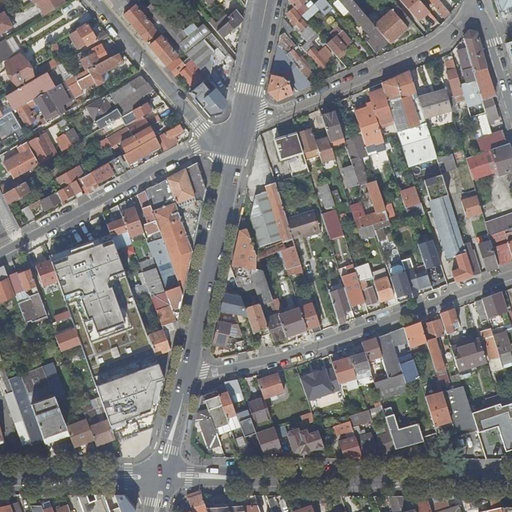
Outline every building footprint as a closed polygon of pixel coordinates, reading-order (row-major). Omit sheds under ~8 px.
[(65,4),(62,0),(43,0),(37,4),(45,16),(65,4)] [(151,26),(143,16),(135,6),(141,0),(140,0),(110,0),(166,67),(175,59),(178,57),(169,47),(165,42),(171,36),(167,32),(161,37),(154,29),(151,26)] [(135,6),(143,16),(149,11),(147,7),(141,0),(135,6)] [(221,46),(204,24),(188,38),(156,0),(147,7),(149,11),(158,21),(160,24),(167,32),(171,36),(176,42),(184,52),(205,76),(209,81),(214,58),(218,63),(223,59),(224,57),(218,49),(221,46)] [(298,9),(307,1),(306,0),(288,0),(288,1),(301,17),(304,14),(301,10),(300,11),(298,9)] [(324,17),(333,10),(324,0),(320,0),(304,14),(301,17),(305,22),(318,11),(324,17)] [(348,13),(338,0),(333,5),(343,17),(348,13)] [(384,42),(386,40),(374,26),(351,0),(338,0),(348,13),(367,35),(366,36),(367,37),(364,40),(375,52),(380,48),(379,47),(376,44),(381,39),(384,42)] [(432,11),(430,13),(438,22),(441,26),(450,14),(438,0),(426,0),(428,2),(426,4),(432,11)] [(511,0),(497,0),(501,12),(502,11),(506,10),(507,15),(511,13),(511,0)] [(397,5),(374,26),(386,40),(389,44),(413,24),(397,5)] [(292,9),(287,14),(301,31),(307,26),(292,9)] [(229,34),(243,21),(244,19),(236,10),(227,18),(230,21),(222,28),(217,32),(222,39),(224,37),(226,39),(230,35),(229,34)] [(427,10),(421,15),(429,25),(435,20),(427,10)] [(143,16),(151,26),(158,21),(149,11),(143,16)] [(0,15),(0,25),(11,20),(10,18),(7,19),(5,17),(3,13),(0,15)] [(222,28),(230,21),(227,18),(226,17),(218,24),(222,28)] [(0,34),(14,25),(11,20),(0,25),(0,34)] [(293,31),(284,20),(282,26),(286,31),(289,34),(293,31)] [(151,26),(154,29),(160,24),(158,21),(151,26)] [(161,37),(167,32),(160,24),(154,29),(161,37)] [(77,49),(83,45),(85,44),(87,46),(96,41),(98,44),(109,37),(105,32),(97,37),(95,39),(87,25),(69,35),(77,49)] [(336,56),(344,49),(352,43),(338,28),(330,34),(333,38),(327,45),(336,56)] [(463,38),(466,48),(480,93),(480,94),(482,101),(493,98),(495,97),(490,81),(485,67),(476,33),(469,31),(463,38)] [(284,33),(280,36),(278,46),(306,79),(312,75),(308,70),(311,68),(304,59),(301,61),(292,51),(296,47),(287,36),(284,33)] [(307,41),(305,43),(301,47),(307,54),(308,53),(322,70),(328,65),(323,59),(329,53),(323,46),(316,51),(311,45),(319,38),(316,34),(307,41)] [(169,47),(176,42),(171,36),(165,42),(169,47)] [(0,45),(0,62),(13,55),(6,42),(0,45)] [(169,47),(178,57),(184,52),(176,42),(169,47)] [(61,50),(56,43),(50,47),(54,54),(61,50)] [(94,55),(86,59),(82,62),(81,63),(86,72),(108,59),(101,46),(92,51),(94,55)] [(234,61),(221,46),(218,49),(224,57),(223,59),(227,64),(227,67),(232,69),(234,61)] [(312,86),(306,79),(278,46),(276,57),(268,92),(277,101),(312,86)] [(467,84),(461,86),(464,97),(480,93),(466,48),(458,50),(458,53),(456,53),(457,57),(459,56),(467,84)] [(347,53),(344,49),(336,56),(339,59),(347,53)] [(175,78),(181,73),(187,68),(198,82),(200,80),(205,76),(184,52),(178,57),(175,59),(166,67),(175,78)] [(5,63),(19,89),(35,80),(20,54),(5,63)] [(101,76),(117,68),(119,66),(123,64),(118,55),(88,72),(91,76),(93,81),(101,76)] [(458,104),(465,101),(465,99),(464,97),(461,86),(452,56),(448,57),(449,59),(445,61),(448,72),(447,72),(454,96),(448,98),(451,110),(452,112),(459,110),(458,104)] [(40,70),(43,75),(46,73),(57,67),(59,66),(56,60),(40,70)] [(67,73),(61,65),(59,66),(57,67),(66,84),(72,81),(67,73)] [(46,73),(56,90),(66,84),(57,67),(46,73)] [(225,80),(230,81),(232,69),(227,67),(224,77),(225,80)] [(192,86),(198,82),(187,68),(181,73),(186,79),(192,86)] [(409,71),(381,83),(383,89),(394,122),(395,125),(403,148),(416,143),(422,162),(436,158),(426,124),(419,126),(410,101),(413,100),(414,100),(418,99),(409,71)] [(5,96),(15,113),(18,111),(27,106),(34,102),(35,101),(47,95),(56,90),(46,73),(43,75),(35,80),(19,89),(5,96)] [(112,87),(123,80),(120,74),(111,79),(113,82),(110,84),(112,87)] [(79,83),(77,78),(73,80),(75,85),(71,87),(76,96),(95,85),(93,81),(91,76),(79,83)] [(101,76),(93,81),(95,85),(96,86),(104,82),(101,76)] [(113,102),(146,83),(142,76),(109,95),(111,99),(113,102)] [(209,81),(205,76),(200,80),(204,85),(214,96),(218,92),(209,81)] [(74,97),(76,96),(71,87),(75,85),(73,80),(72,81),(66,84),(68,87),(74,97)] [(119,112),(139,101),(155,92),(147,82),(146,83),(113,102),(119,112)] [(67,88),(68,87),(66,84),(56,90),(47,95),(56,112),(66,106),(69,104),(74,101),(67,88)] [(204,85),(196,91),(206,103),(212,98),(214,96),(204,85)] [(374,110),(373,111),(374,115),(378,126),(378,127),(394,122),(383,89),(378,91),(369,94),(374,110)] [(448,98),(445,89),(434,93),(434,95),(418,100),(424,118),(451,110),(448,98)] [(365,130),(378,126),(374,115),(373,111),(370,103),(366,90),(362,91),(367,104),(367,108),(355,112),(355,113),(359,125),(362,136),(366,147),(368,153),(375,151),(371,138),(367,139),(366,136),(367,135),(365,130)] [(225,100),(218,92),(214,96),(212,98),(218,105),(225,100)] [(482,101),(480,94),(465,99),(465,101),(471,119),(486,115),(482,101)] [(55,120),(59,117),(56,112),(47,95),(35,101),(45,119),(44,120),(47,124),(49,123),(48,120),(53,118),(55,120)] [(103,98),(91,105),(103,128),(121,117),(119,112),(113,102),(111,99),(105,102),(103,98)] [(499,119),(493,98),(482,101),(486,115),(489,123),(489,126),(494,124),(494,121),(499,119)] [(419,126),(426,124),(424,118),(418,100),(418,99),(414,100),(413,100),(410,101),(419,126)] [(35,101),(34,102),(44,120),(45,119),(35,101)] [(139,101),(119,112),(121,117),(142,105),(139,101)] [(124,122),(126,126),(154,111),(153,108),(150,110),(147,104),(133,111),(135,116),(124,122)] [(31,115),(27,106),(18,111),(28,129),(36,124),(33,118),(36,116),(35,113),(31,115)] [(133,111),(122,118),(124,122),(135,116),(133,111)] [(336,114),(335,111),(324,115),(333,141),(340,139),(343,137),(342,135),(342,133),(338,122),(336,114)] [(352,127),(359,125),(355,113),(349,116),(352,127)] [(19,140),(26,136),(13,114),(0,121),(0,132),(1,135),(5,141),(13,136),(15,138),(17,137),(19,140)] [(333,141),(324,115),(321,116),(328,137),(329,142),(333,141)] [(492,134),(489,126),(489,123),(486,115),(471,119),(477,139),(492,134)] [(149,127),(146,123),(144,120),(128,129),(130,132),(123,136),(122,136),(125,141),(149,127)] [(395,125),(394,122),(378,127),(379,130),(395,125)] [(183,131),(180,124),(156,137),(164,151),(178,144),(174,136),(183,131)] [(74,126),(58,137),(65,149),(82,140),(74,126)] [(125,141),(124,142),(130,152),(155,137),(149,127),(125,141)] [(300,132),(296,133),(302,153),(317,148),(310,129),(300,132)] [(506,144),(502,130),(492,134),(477,139),(481,154),(495,149),(506,144)] [(122,136),(123,136),(120,131),(112,135),(117,146),(124,142),(125,141),(122,136)] [(48,132),(45,134),(56,154),(60,152),(48,132)] [(286,158),(293,177),(309,172),(302,153),(296,133),(274,140),(279,160),(286,158)] [(30,143),(42,163),(56,154),(45,134),(30,143)] [(351,137),(344,139),(348,153),(352,164),(358,181),(367,179),(360,157),(368,155),(368,153),(366,147),(362,136),(351,137)] [(157,150),(160,156),(164,153),(155,137),(130,152),(123,155),(131,170),(145,163),(142,158),(157,150)] [(328,137),(315,141),(323,164),(335,160),(332,150),(329,142),(328,137)] [(332,150),(342,147),(340,139),(333,141),(329,142),(332,150)] [(18,168),(22,174),(40,164),(28,141),(21,145),(30,161),(18,168)] [(416,143),(403,148),(409,166),(422,162),(416,143)] [(509,179),(511,178),(511,153),(509,145),(509,143),(506,144),(495,149),(497,155),(500,154),(503,163),(499,164),(500,170),(502,175),(508,174),(509,179)] [(483,176),(500,170),(499,164),(503,163),(500,154),(497,155),(495,149),(481,154),(467,158),(471,171),(476,173),(477,174),(483,176)] [(457,170),(452,154),(437,158),(441,173),(442,174),(457,170)] [(80,179),(85,189),(93,185),(94,190),(100,187),(97,182),(114,173),(116,178),(127,173),(119,158),(80,179)] [(65,175),(59,164),(49,170),(55,181),(65,175)] [(196,164),(185,170),(200,215),(206,191),(196,164)] [(349,188),(359,185),(358,181),(352,164),(342,167),(349,188)] [(185,170),(167,180),(192,252),(200,215),(185,170)] [(9,173),(0,177),(0,182),(1,184),(12,178),(9,173)] [(21,176),(5,186),(8,192),(25,183),(21,176)] [(375,177),(367,179),(358,181),(359,185),(367,183),(376,180),(375,177)] [(428,182),(434,199),(448,195),(443,177),(429,182),(428,182)] [(84,196),(81,191),(79,186),(80,185),(78,180),(66,187),(21,212),(27,222),(34,218),(32,211),(43,205),(46,211),(75,195),(77,199),(84,196)] [(163,182),(146,191),(179,286),(179,287),(182,295),(192,252),(167,180),(163,182)] [(356,205),(350,207),(351,210),(358,230),(373,225),(389,220),(376,180),(367,183),(369,191),(366,192),(368,198),(371,197),(373,203),(374,203),(376,209),(379,208),(380,212),(364,217),(362,210),(358,211),(356,205)] [(8,192),(3,196),(8,205),(9,204),(15,201),(18,199),(19,201),(24,199),(23,197),(31,192),(29,190),(25,183),(8,192)] [(276,185),(275,183),(265,186),(267,192),(283,242),(267,248),(265,245),(268,243),(262,225),(254,228),(261,246),(255,248),(259,260),(285,250),(295,246),(293,240),(287,219),(280,197),(276,185)] [(281,183),(276,185),(280,197),(285,196),(281,183)] [(326,210),(335,207),(335,206),(330,192),(328,185),(319,188),(326,210)] [(406,197),(402,198),(406,208),(421,204),(420,201),(416,188),(404,192),(406,197)] [(337,190),(330,192),(335,206),(336,205),(341,204),(337,190)] [(166,291),(179,286),(146,191),(138,195),(148,223),(145,225),(148,236),(154,235),(156,241),(147,244),(153,258),(155,258),(166,291)] [(283,242),(267,192),(255,196),(250,218),(254,228),(262,225),(268,243),(265,245),(267,248),(283,242)] [(453,272),(456,282),(474,276),(466,252),(464,245),(448,195),(434,199),(429,201),(447,258),(456,255),(460,269),(453,272)] [(0,197),(0,220),(8,236),(21,229),(8,205),(3,196),(0,197)] [(472,215),(475,215),(482,213),(477,197),(462,201),(467,217),(472,215)] [(127,211),(124,202),(117,206),(128,236),(143,231),(135,208),(127,211)] [(347,202),(341,204),(336,205),(338,213),(349,209),(347,202)] [(406,208),(409,219),(424,214),(421,204),(406,208)] [(111,237),(112,237),(114,243),(116,248),(130,242),(128,236),(117,206),(111,210),(115,222),(107,226),(111,237)] [(314,210),(287,219),(293,240),(320,231),(314,210)] [(330,240),(344,235),(340,222),(338,216),(336,211),(322,215),(330,240)] [(346,213),(338,216),(340,222),(348,219),(346,213)] [(488,234),(489,236),(511,228),(511,214),(485,224),(488,234)] [(360,238),(376,233),(374,229),(373,225),(358,230),(360,238)] [(382,227),(374,229),(376,233),(378,241),(386,239),(382,227)] [(256,261),(259,260),(255,248),(249,230),(248,228),(240,231),(233,265),(234,265),(233,268),(239,269),(237,276),(242,277),(245,278),(246,282),(252,280),(252,282),(254,288),(260,304),(260,306),(261,306),(271,303),(274,302),(273,301),(263,271),(256,269),(256,261)] [(511,228),(489,236),(489,237),(498,267),(511,261),(511,228)] [(477,238),(479,245),(486,243),(485,239),(484,235),(477,238)] [(486,243),(479,245),(487,271),(498,267),(489,237),(485,239),(486,243)] [(433,240),(418,246),(426,268),(441,264),(433,240)] [(64,261),(52,265),(64,296),(79,291),(82,293),(84,297),(80,298),(87,318),(91,317),(96,332),(123,322),(111,289),(109,290),(106,284),(110,277),(124,272),(116,248),(114,243),(100,248),(98,245),(63,258),(64,261)] [(289,276),(303,272),(295,246),(285,250),(291,268),(287,270),(289,276)] [(474,250),(471,251),(466,252),(474,276),(481,273),(474,250)] [(410,258),(402,261),(402,262),(411,292),(413,298),(422,295),(420,288),(431,284),(427,272),(416,275),(410,258)] [(150,295),(161,324),(170,350),(176,323),(165,291),(164,290),(153,259),(139,264),(146,285),(150,295)] [(368,262),(354,267),(361,290),(362,290),(367,305),(378,302),(372,286),(367,287),(365,280),(372,277),(371,271),(368,262)] [(402,262),(387,267),(394,289),(398,299),(404,297),(403,294),(411,292),(402,262)] [(361,290),(354,267),(353,265),(346,267),(348,275),(341,277),(345,289),(351,307),(361,304),(360,301),(364,300),(361,290)] [(0,302),(16,297),(15,295),(8,277),(3,266),(0,267),(0,279),(0,280),(0,302)] [(384,267),(371,271),(372,277),(375,285),(380,302),(387,300),(389,307),(399,303),(398,299),(394,289),(392,289),(384,267)] [(31,299),(28,300),(36,320),(37,322),(48,318),(31,270),(24,273),(18,275),(25,291),(28,290),(32,289),(34,295),(30,297),(31,299)] [(17,273),(8,277),(15,295),(25,292),(25,291),(18,275),(17,273)] [(237,276),(234,278),(238,288),(245,285),(242,277),(237,276)] [(247,290),(254,288),(252,282),(245,285),(247,290)] [(176,323),(182,295),(179,287),(165,291),(176,323)] [(305,299),(311,297),(308,289),(302,291),(305,299)] [(345,312),(352,310),(351,307),(345,289),(332,293),(331,289),(328,290),(339,325),(346,322),(344,316),(346,315),(345,312)] [(507,312),(501,293),(482,300),(487,315),(488,318),(507,312)] [(220,311),(247,317),(245,309),(241,298),(224,294),(220,311)] [(26,324),(33,322),(36,320),(28,300),(18,304),(26,324)] [(480,317),(487,315),(482,300),(477,302),(475,302),(480,317)] [(274,342),(286,337),(279,316),(277,311),(274,302),(271,303),(272,306),(276,316),(266,319),(274,342)] [(260,304),(245,309),(247,317),(255,338),(270,333),(260,306),(260,304)] [(286,337),(287,340),(300,336),(299,333),(307,330),(312,328),(314,334),(322,331),(313,305),(298,309),(279,316),(286,337)] [(451,325),(459,322),(455,309),(440,315),(446,332),(452,330),(451,325)] [(440,321),(433,322),(429,324),(424,325),(422,325),(427,343),(428,345),(430,353),(440,386),(449,383),(435,338),(443,336),(440,321)] [(231,325),(218,322),(213,343),(227,346),(230,330),(231,325)] [(422,325),(420,322),(411,325),(412,329),(405,331),(408,341),(410,348),(427,343),(422,325)] [(244,341),(239,327),(230,330),(235,344),(244,341)] [(394,346),(408,341),(405,331),(404,328),(391,333),(390,333),(394,346)] [(490,362),(501,359),(499,354),(498,352),(493,335),(491,329),(481,333),(490,362)] [(58,336),(63,351),(81,345),(76,330),(58,336)] [(504,332),(493,335),(498,352),(499,354),(510,351),(504,332)] [(390,333),(376,338),(381,356),(388,378),(382,380),(381,376),(373,379),(379,399),(408,391),(405,383),(399,362),(397,357),(394,346),(390,333)] [(371,360),(381,356),(376,338),(362,343),(365,353),(368,361),(371,360)] [(469,345),(452,351),(458,371),(486,362),(479,340),(469,343),(469,345)] [(399,362),(405,360),(404,357),(412,354),(410,348),(408,341),(394,346),(397,357),(399,362)] [(501,361),(511,357),(511,354),(511,351),(510,351),(499,354),(501,359),(501,361)] [(357,382),(373,377),(369,365),(368,362),(368,361),(365,353),(349,358),(357,382)] [(381,356),(371,360),(371,362),(372,365),(369,365),(373,377),(373,379),(381,376),(382,380),(388,378),(381,356)] [(349,358),(332,363),(334,369),(341,389),(347,387),(347,389),(358,386),(357,382),(349,358)] [(405,360),(399,362),(405,383),(419,379),(413,358),(405,360)] [(103,406),(110,427),(149,413),(164,379),(156,359),(141,364),(143,370),(96,386),(103,406)] [(501,361),(501,359),(490,362),(494,373),(504,370),(501,361)] [(42,437),(66,428),(66,427),(63,419),(56,403),(66,399),(53,363),(9,380),(8,380),(30,440),(32,446),(44,442),(42,437)] [(300,378),(308,401),(341,389),(334,369),(327,371),(326,370),(318,373),(318,371),(308,375),(308,376),(300,378)] [(279,375),(258,382),(264,399),(271,397),(277,394),(284,392),(279,375)] [(8,380),(9,380),(7,376),(3,378),(0,379),(0,378),(0,380),(24,449),(32,446),(30,440),(8,380)] [(232,403),(244,399),(237,380),(225,383),(228,393),(232,403)] [(463,386),(442,392),(451,422),(452,426),(456,438),(474,432),(477,431),(473,417),(463,386)] [(203,396),(217,436),(231,431),(230,429),(227,419),(217,391),(216,389),(212,390),(213,392),(203,396)] [(224,389),(217,391),(227,419),(234,416),(235,419),(237,418),(236,413),(232,403),(228,393),(226,394),(224,389)] [(442,392),(425,398),(435,430),(436,433),(440,444),(456,439),(456,438),(452,426),(451,422),(442,392)] [(210,450),(221,446),(217,436),(203,396),(201,396),(196,420),(197,422),(200,421),(210,450)] [(488,407),(500,403),(498,396),(486,400),(488,407)] [(511,396),(500,400),(501,403),(501,404),(502,406),(511,403),(511,396)] [(255,424),(271,418),(264,399),(248,404),(255,424)] [(506,447),(511,445),(511,403),(502,406),(501,404),(493,407),(506,447)] [(97,446),(115,439),(110,427),(103,406),(84,413),(86,419),(94,439),(97,446)] [(376,408),(369,410),(371,417),(384,414),(383,411),(382,406),(376,408)] [(393,408),(383,411),(384,414),(388,427),(395,449),(423,440),(423,437),(418,424),(399,429),(393,408)] [(247,409),(236,413),(237,418),(240,425),(244,437),(256,433),(247,409)] [(352,427),(373,422),(371,417),(369,410),(349,416),(350,420),(352,427)] [(312,413),(301,417),(302,421),(304,425),(310,423),(315,421),(312,413)] [(230,429),(240,425),(237,418),(235,419),(234,416),(227,419),(230,429)] [(88,441),(94,439),(86,419),(66,427),(66,428),(69,436),(73,447),(80,445),(82,446),(87,444),(88,441)] [(343,433),(353,429),(352,427),(350,420),(340,424),(343,433)] [(289,449),(320,449),(310,423),(304,425),(283,433),(289,449)] [(240,425),(230,429),(231,431),(241,458),(252,458),(244,437),(240,425)] [(383,453),(395,449),(388,427),(384,428),(385,430),(386,434),(378,437),(383,453)] [(42,437),(44,442),(45,445),(69,436),(66,428),(42,437)] [(340,442),(345,459),(357,459),(363,459),(362,458),(356,437),(354,431),(349,433),(351,439),(340,442)] [(259,442),(267,440),(264,432),(257,435),(259,442)] [(370,433),(356,437),(362,458),(377,454),(370,433)] [(429,458),(443,454),(440,444),(436,433),(423,437),(423,440),(429,458)] [(91,511),(87,495),(77,495),(83,511),(91,511)] [(104,495),(109,511),(121,511),(120,510),(115,495),(104,495)] [(121,511),(135,511),(136,511),(123,495),(115,495),(120,510),(121,511)] [(199,511),(207,511),(207,510),(202,496),(199,496),(188,499),(192,509),(198,507),(199,511)] [(401,511),(396,497),(390,497),(394,511),(401,511)] [(403,497),(396,497),(401,511),(415,511),(415,510),(408,511),(403,497)] [(441,497),(427,497),(428,502),(430,507),(443,502),(441,497)] [(468,511),(469,511),(478,509),(474,497),(464,497),(468,511)] [(478,511),(502,511),(499,500),(498,497),(489,497),(492,507),(478,511)] [(275,498),(269,500),(272,509),(278,507),(275,498)] [(505,500),(499,500),(502,511),(511,511),(511,507),(507,508),(505,500)] [(431,511),(446,511),(446,510),(450,508),(447,501),(443,502),(430,507),(431,511)] [(21,511),(19,502),(11,505),(11,506),(11,507),(13,511),(21,511)] [(431,511),(430,507),(428,502),(424,502),(424,503),(420,503),(422,509),(415,511),(431,511)]
